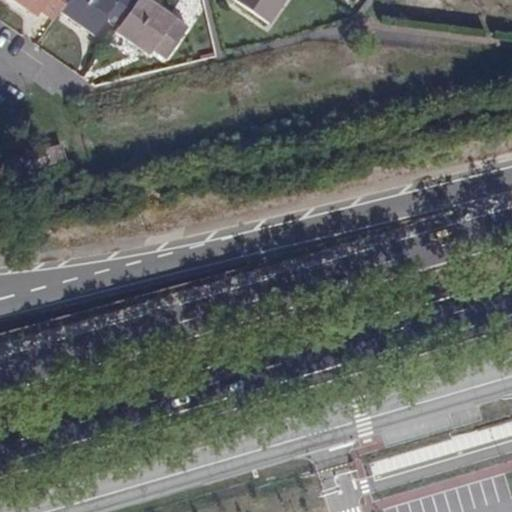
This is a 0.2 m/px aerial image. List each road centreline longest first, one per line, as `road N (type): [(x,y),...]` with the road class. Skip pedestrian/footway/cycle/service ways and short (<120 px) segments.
road 1 (primary): [(511,221),(0,372)]
road 2 (primary): [(0,438),(511,292)]
road 3 (primary): [(511,177),(30,300)]
road 4 (residential): [(40,511),(511,374)]
